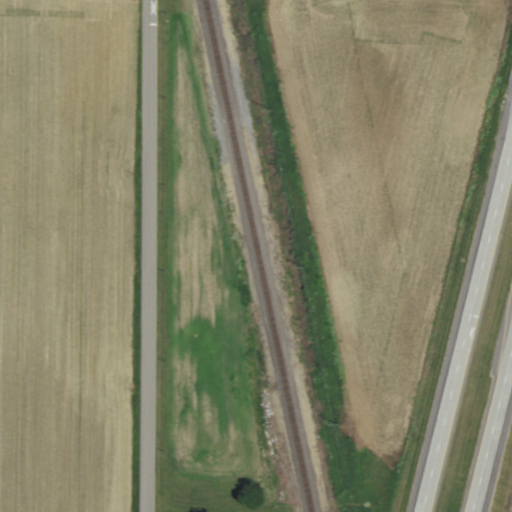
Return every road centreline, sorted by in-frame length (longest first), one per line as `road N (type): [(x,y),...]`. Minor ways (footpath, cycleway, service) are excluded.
road 1 (residential): [(146,511),(147,0)]
road 2 (primary): [(511,154),(425,511)]
road 3 (primary): [(478,511),(511,367)]
